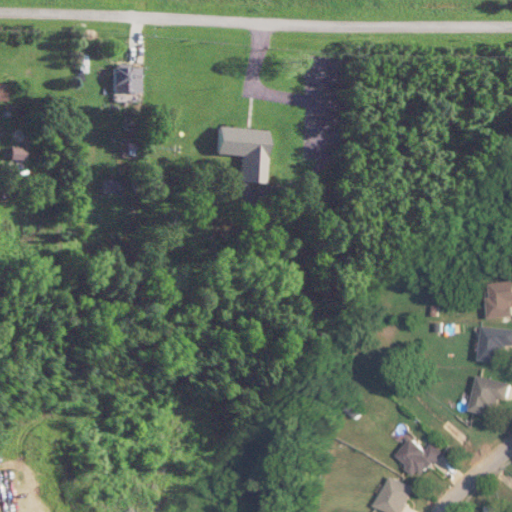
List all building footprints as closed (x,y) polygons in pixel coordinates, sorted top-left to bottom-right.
[(109,92),(136,92),(135,67),(126,67),(126,63),(108,63),(109,92)] [(212,153),(237,154),(235,181),(261,182),(264,129),(214,126),(212,153)] [(22,159),(22,147),(7,146),(6,159),(22,159)] [(100,191),(116,191),(117,180),(100,179),(100,191)] [(490,318),(511,315),(511,279),(490,281),(492,295),(488,296),(490,318)] [(482,359),(506,362),(508,344),(511,344),(511,327),(485,325),(482,359)] [(471,410),(494,415),(499,396),(509,398),(511,386),(511,382),(480,375),(471,410)] [(392,456),(415,477),(440,451),(429,441),(422,449),(409,437),(392,456)] [(398,511),(411,487),(388,475),(373,505),(385,511),(398,511)]
